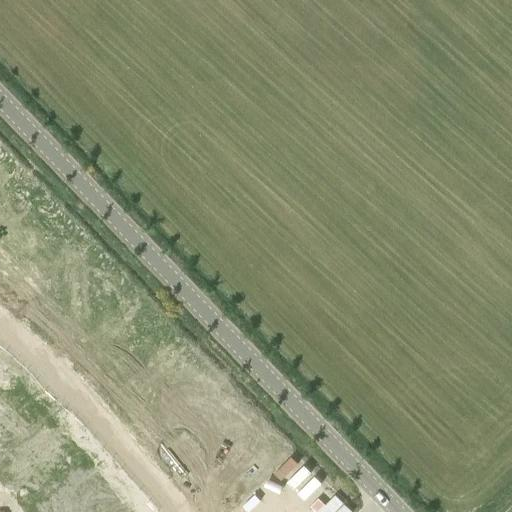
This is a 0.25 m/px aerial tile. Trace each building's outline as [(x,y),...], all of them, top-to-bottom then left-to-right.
[(0,370),(0,391),(9,387),(0,370)] [(51,471),(79,446),(65,429),(37,455),(51,471)] [(64,488),(93,463),(79,446),(51,471),(64,488)] [(78,504),(106,480),(93,463),(64,488),(78,504)] [(84,511),(102,511),(120,497),(106,480),(78,504),(84,511)] [(130,511),(120,497),(102,511),(130,511)]
